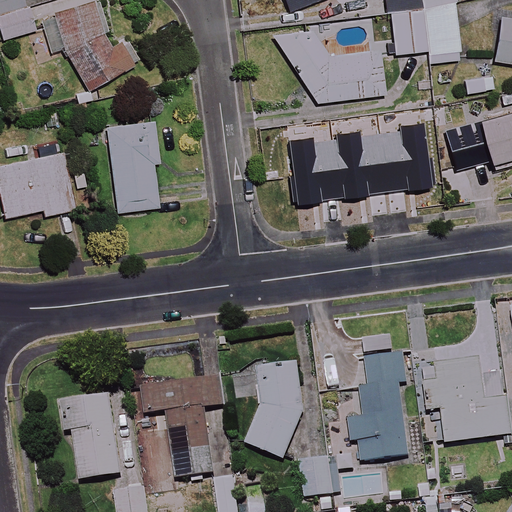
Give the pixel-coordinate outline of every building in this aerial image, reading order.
[(0,0),(0,41),(33,32),(23,0),(0,0)] [(283,0),(289,13),(322,0),(283,0)] [(460,61),(452,0),(418,0),(420,11),(389,14),(393,56),(426,52),(428,65),(460,61)] [(109,41),(89,2),(42,26),(56,55),(64,51),(85,92),(132,68),(116,38),(109,41)] [(511,21),(500,20),(493,63),(511,65),(511,21)] [(331,58),(311,31),(272,37),(293,69),(315,105),(384,95),(378,52),(331,58)] [(493,91),(491,77),(463,82),(465,95),(493,91)] [(511,114),(443,137),(454,171),(488,160),(491,172),(511,165),(511,114)] [(158,165),(152,123),(105,129),(116,214),(157,208),(151,166),(158,165)] [(412,177),(406,132),(296,146),(302,192),(412,177)] [(74,211),(62,154),(0,167),(0,198),(4,219),(42,211),(44,217),(74,211)] [(391,350),(389,336),(361,339),(363,354),(391,350)] [(405,381),(401,355),(355,361),(363,419),(346,421),(349,439),(358,438),(361,462),(408,456),(398,382),(405,381)] [(483,401),(477,359),(434,365),(437,381),(421,383),(425,412),(440,410),(444,445),(510,436),(505,398),(483,401)] [(300,400),(296,363),(255,368),(260,409),(245,445),(282,460),(301,412),(300,400)] [(221,406),(217,379),(142,390),(145,415),(167,412),(176,480),(212,474),(203,409),(221,406)] [(119,475),(107,395),(59,403),(64,433),(71,431),(79,481),(119,475)] [(331,496),(329,459),(300,461),(303,498),(331,496)] [(236,511),(234,478),(213,479),(215,511),(236,511)] [(146,511),(144,488),(114,492),(116,511),(146,511)]
